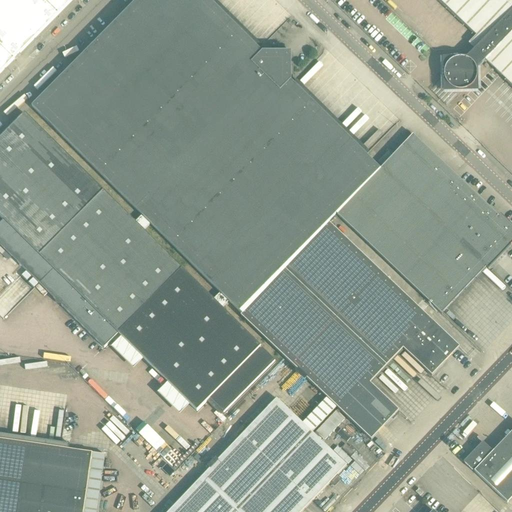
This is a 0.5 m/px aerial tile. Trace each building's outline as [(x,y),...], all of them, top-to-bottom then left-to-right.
[(0,0),(0,73),(72,0),(0,0)] [(137,0),(32,107),(142,216),(150,224),(220,293),(228,302),(242,315),(329,224),(337,215),(380,170),(291,81),(291,52),(262,52),(262,53),(208,0),(137,0)] [(511,0),(438,0),(476,36),(468,44),(474,50),(466,58),(443,58),(443,93),(478,92),(477,68),(485,60),(511,86),(511,0)] [(150,224),(142,216),(135,223),(24,114),(0,139),(0,217),(3,221),(0,224),(0,245),(104,348),(118,334),(196,412),(206,402),(220,416),(274,361),(221,309),(228,302),(220,293),(213,300),(143,231),(150,224)] [(412,136),(380,170),(337,215),(441,315),(486,268),(488,270),(511,243),(511,226),(500,215),(498,217),(413,136),(412,136)] [(301,511),(311,501),(312,502),(346,466),(312,433),(336,408),(371,441),(398,412),(370,384),(403,349),(431,377),(459,348),(329,224),(242,315),(240,317),(327,399),(302,424),(276,399),(168,511),(97,511),(105,456),(92,454),(92,448),(0,437),(0,511),(301,511)] [(511,431),(492,452),(482,443),(464,462),(507,504),(511,498),(511,431)]
